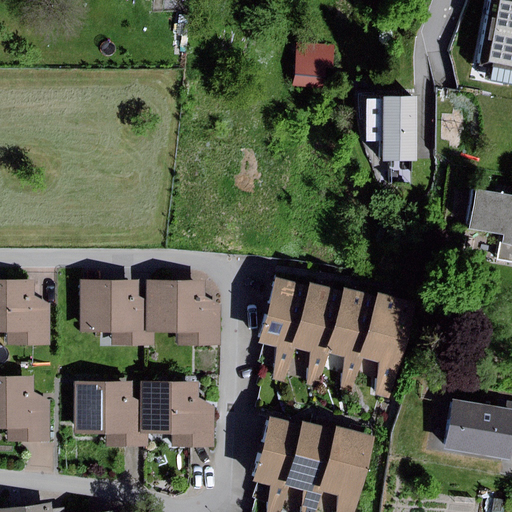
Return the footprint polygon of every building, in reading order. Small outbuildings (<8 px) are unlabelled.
[(511,0),(481,0),(471,55),(511,63),(511,0)] [(332,44),(293,41),(289,84),(320,87),(322,67),(329,68),(332,44)] [(407,92),(370,91),(370,94),(369,137),(369,157),(384,157),(384,182),(407,182),(407,92)] [(369,137),(370,94),(354,94),(353,136),(369,137)] [(511,190),(464,182),(456,223),(491,229),(490,238),(494,239),(490,256),(511,259),(511,190)] [(296,282),(261,272),(243,336),(256,340),(258,340),(278,346),(279,341),(296,282)] [(28,276),(0,275),(0,327),(8,328),(28,327),(28,291),(28,276)] [(126,277),(74,277),(74,329),(106,329),(126,329),(126,292),(126,277)] [(197,277),(145,277),(145,297),(145,329),(177,329),(197,329),(197,292),(197,277)] [(332,287),(297,277),(296,282),(279,341),(292,345),(314,351),(315,347),(332,287)] [(368,293),(333,283),(332,287),(315,347),(328,351),(350,357),(351,353),(368,293)] [(404,299),(369,289),(368,293),(351,353),(365,357),(386,363),(404,299)] [(47,296),(28,291),(28,327),(28,341),(47,341),(47,296)] [(145,297),(126,292),(126,329),(126,343),(146,343),(145,329),(145,297)] [(216,297),(197,292),(197,329),(197,343),(217,342),(216,297)] [(28,341),(28,327),(8,328),(8,342),(28,341)] [(126,343),(126,329),(106,329),(106,343),(126,343)] [(197,343),(197,329),(177,329),(177,343),(197,343)] [(274,365),(278,346),(258,340),(256,340),(256,360),(274,365)] [(310,371),(314,351),(292,345),(292,366),(310,371)] [(346,376),(350,357),(328,351),(328,372),(346,376)] [(382,382),(386,363),(365,357),(364,378),(382,382)] [(256,360),(257,373),(271,378),(274,365),(256,360)] [(292,366),(293,379),(307,383),(310,371),(292,366)] [(328,372),(329,384),(343,389),(346,376),(328,372)] [(29,374),(0,374),(0,426),(9,426),(29,426),(29,390),(29,374)] [(193,378),(141,379),(141,399),(141,430),(173,430),(193,430),(193,394),(193,378)] [(364,378),(365,390),(379,395),(382,382),(364,378)] [(121,379),(70,379),(70,430),(102,431),(122,430),(121,394),(121,379)] [(48,395),(29,390),(29,426),(30,440),(49,440),(48,395)] [(141,399),(121,394),(122,430),(122,444),(141,444),(141,430),(141,399)] [(212,399),(193,394),(193,430),(193,444),(212,444),(212,399)] [(511,405),(446,394),(438,444),(502,455),(504,444),(511,405)] [(291,422),(256,412),(239,474),(252,478),(256,479),(274,484),(275,480),(291,422)] [(293,416),(291,422),(275,480),(282,482),(290,484),(308,489),(309,487),(326,425),(293,416)] [(363,430),(327,421),(326,425),(309,487),(328,491),(346,496),(363,430)] [(30,440),(29,426),(9,426),(9,440),(30,440)] [(122,444),(122,430),(102,431),(102,444),(122,444)] [(193,444),(193,430),(173,430),(173,444),(193,444)] [(256,479),(255,496),(271,500),(274,484),(256,479)] [(290,484),(289,502),(305,506),(308,489),(290,484)] [(328,491),(327,509),(339,511),(342,511),(346,496),(328,491)] [(268,511),(271,500),(255,496),(254,511),(268,511)] [(44,500),(0,504),(0,511),(45,511),(45,507),(44,500)] [(303,511),(305,506),(289,502),(289,511),(303,511)]
